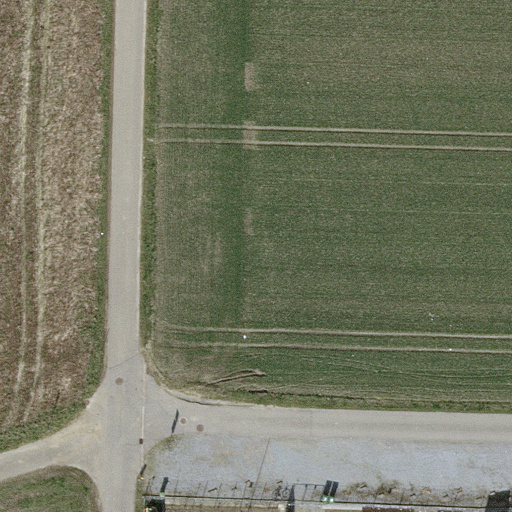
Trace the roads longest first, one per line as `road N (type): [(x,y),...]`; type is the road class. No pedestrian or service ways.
road 1 (track): [(136,0),(128,422)]
road 2 (track): [(128,422),(511,432)]
road 3 (track): [(0,470),(128,422)]
